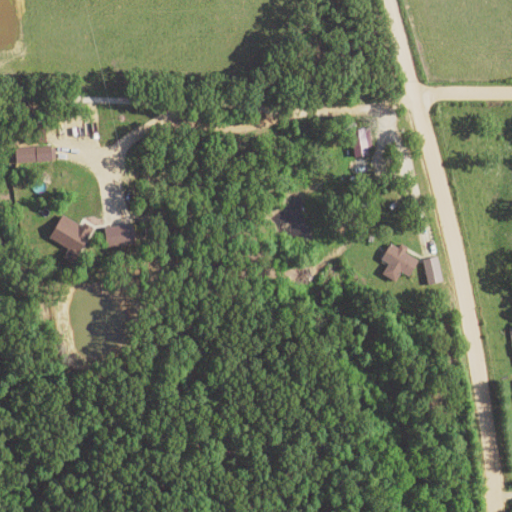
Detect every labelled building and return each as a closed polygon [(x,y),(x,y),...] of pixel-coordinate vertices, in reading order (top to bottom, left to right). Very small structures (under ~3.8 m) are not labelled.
[(351,158),(369,156),(367,129),(349,131),(351,158)] [(13,149),(13,164),(53,162),(53,147),(13,149)] [(89,228),(57,216),(46,242),(79,254),(89,228)] [(132,246),(131,226),(102,228),(103,248),(132,246)] [(416,261),(403,254),(404,251),(388,242),(378,261),(385,265),(379,276),(393,283),(398,273),(407,278),(416,261)] [(442,283),(436,257),(421,261),(427,286),(442,283)]
